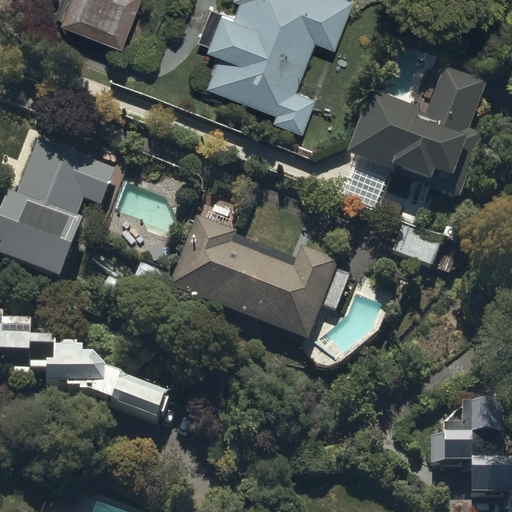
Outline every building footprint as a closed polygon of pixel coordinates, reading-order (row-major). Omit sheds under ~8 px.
[(61,0),(54,19),(116,44),(133,3),(129,1),(129,0),(61,0)] [(331,48),(349,0),(230,0),(235,2),(231,14),(208,5),(195,40),(203,43),(202,45),(215,50),(202,86),(270,113),(268,119),(299,131),(312,95),(294,88),(312,41),(331,48)] [(379,105),(368,101),(344,166),(350,168),(342,189),(348,191),(342,204),(373,216),(375,213),(378,214),(384,199),(381,198),(388,183),(389,179),(458,206),(481,147),(466,141),(485,91),(444,75),(424,125),(395,114),(397,108),(381,102),(379,105)] [(14,203),(6,200),(0,214),(0,268),(56,289),(78,228),(73,226),(81,206),(101,213),(115,174),(36,144),(14,203)] [(137,266),(131,282),(169,296),(170,294),(305,347),(336,267),(299,253),(291,273),(232,250),(236,239),(193,222),(171,278),(137,266)] [(404,230),(393,259),(430,274),(437,256),(455,263),(465,237),(445,229),(439,244),(404,230)] [(511,299),(511,259),(501,296),(511,299)] [(81,366),(81,356),(78,356),(78,345),(33,345),(33,323),(5,323),(5,316),(0,315),(0,372),(15,373),(15,384),(45,386),(45,392),(67,394),(67,397),(80,398),(80,402),(91,403),(110,411),(118,411),(157,426),(159,421),(163,422),(169,406),(165,405),(165,404),(125,387),(119,386),(105,380),(92,366),(81,366)] [(441,471),(441,472),(468,473),(468,447),(492,447),(492,423),(468,423),(468,444),(440,444),(440,441),(428,441),(428,471),(441,471)] [(511,511),(511,474),(469,474),(468,504),(507,505),(507,511),(511,511)]
